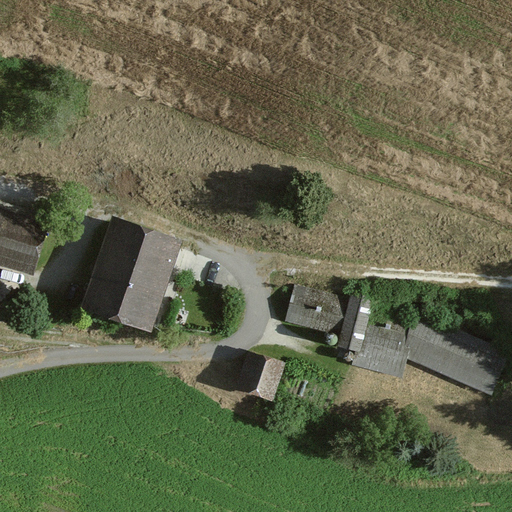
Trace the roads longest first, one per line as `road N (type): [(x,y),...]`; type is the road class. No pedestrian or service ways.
road 1 (track): [(184,235),(249,272),(257,301),(247,334),(219,348),(60,358),(0,372)]
road 2 (track): [(249,272),(336,270),(511,288)]
